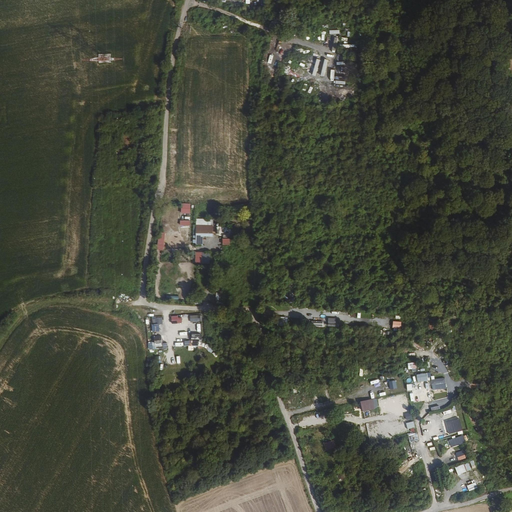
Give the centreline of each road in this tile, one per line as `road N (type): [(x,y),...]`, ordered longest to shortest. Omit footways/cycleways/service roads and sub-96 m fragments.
road 1 (track): [(343,319),(140,302),(186,0)]
road 2 (track): [(256,313),(318,511)]
road 3 (track): [(186,0),(315,44),(328,51),(328,74)]
